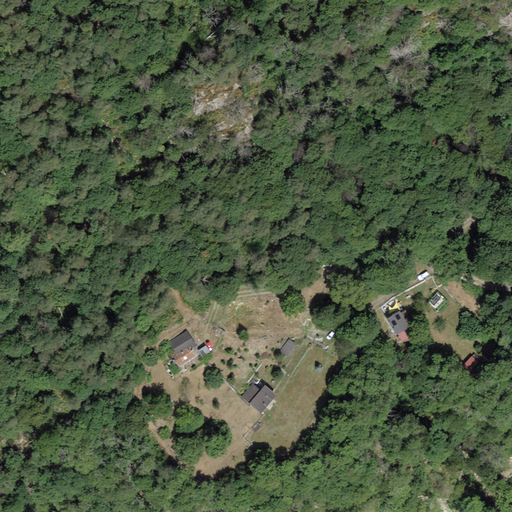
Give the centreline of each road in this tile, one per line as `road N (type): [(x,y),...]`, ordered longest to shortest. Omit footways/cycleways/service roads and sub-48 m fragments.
road 1 (track): [(206,334),(216,303),(301,285),(392,234),(458,229),(511,169)]
road 2 (track): [(458,229),(398,289),(345,323),(311,328)]
